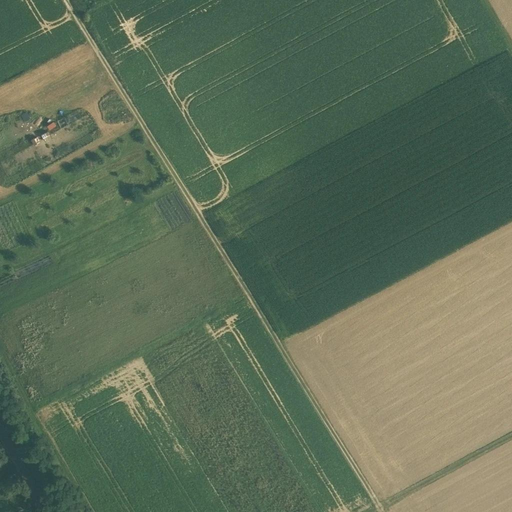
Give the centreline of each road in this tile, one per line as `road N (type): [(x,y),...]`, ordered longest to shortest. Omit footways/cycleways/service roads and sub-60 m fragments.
road 1 (track): [(67,0),(380,506)]
road 2 (track): [(30,408),(247,295)]
road 3 (track): [(0,352),(89,511)]
road 4 (track): [(511,435),(380,506)]
